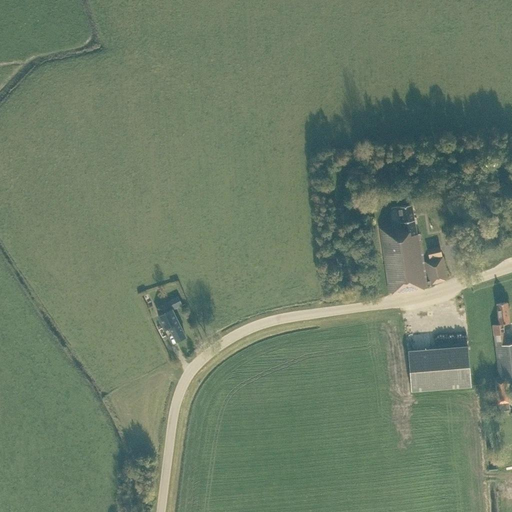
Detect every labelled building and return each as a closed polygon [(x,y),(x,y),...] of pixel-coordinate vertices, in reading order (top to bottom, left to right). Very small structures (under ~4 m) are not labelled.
[(398,207),(401,226),(380,229),(389,294),(427,288),(426,285),(447,279),(442,258),(425,263),(430,281),(426,282),(419,234),(416,235),(411,205),(398,207)] [(429,259),(442,256),(440,247),(427,250),(429,259)] [(175,309),(182,306),(177,297),(170,300),(175,309)] [(504,324),(509,323),(507,303),(496,304),(499,325),(496,325),(498,335),(493,335),(499,380),(505,379),(506,384),(511,382),(511,338),(506,339),(504,324)] [(169,328),(176,342),(185,337),(178,323),(171,310),(158,316),(163,328),(169,325),(170,327),(169,328)] [(411,391),(471,386),(467,346),(408,351),(411,391)] [(508,402),(506,384),(505,379),(499,380),(494,380),(497,404),(498,412),(509,410),(508,402)]
